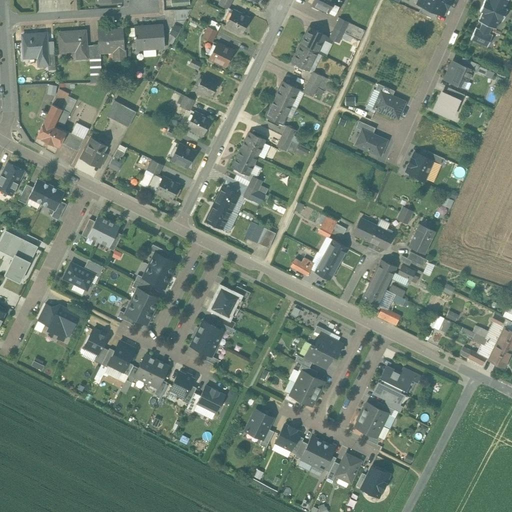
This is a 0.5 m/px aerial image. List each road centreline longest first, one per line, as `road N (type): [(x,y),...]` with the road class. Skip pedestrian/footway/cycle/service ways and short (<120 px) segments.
road 1 (residential): [(183,230),(288,6)]
road 2 (residential): [(93,184),(6,353)]
road 3 (residential): [(466,0),(396,160)]
road 4 (residential): [(406,511),(478,377)]
road 5 (residential): [(2,21),(134,12),(142,0)]
road 6 (residential): [(222,249),(340,309)]
